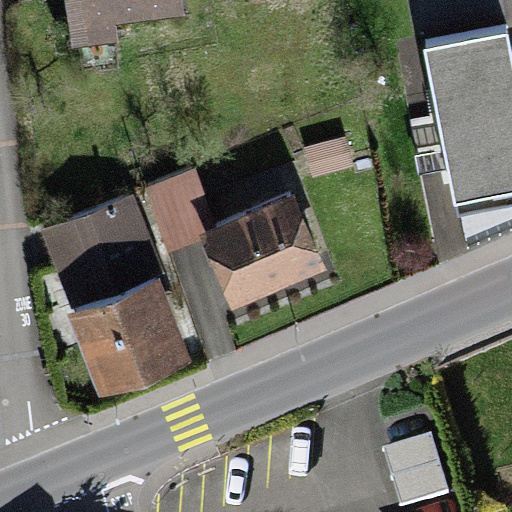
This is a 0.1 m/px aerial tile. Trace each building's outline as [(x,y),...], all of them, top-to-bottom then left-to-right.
[(170,0),(66,0),(70,32),(173,22),(170,0)] [(511,48),(504,5),(425,20),(468,243),(511,220),(511,48)] [(340,142),(301,151),(307,173),(345,164),(340,142)] [(212,165),(146,187),(158,223),(223,201),(212,165)] [(135,184),(42,216),(96,371),(189,339),(135,184)] [(292,196),(196,234),(223,303),(320,265),(292,196)] [(430,432),(382,446),(399,504),(447,490),(430,432)]
